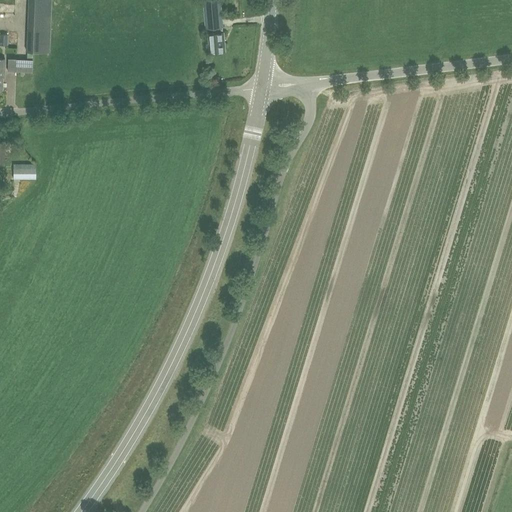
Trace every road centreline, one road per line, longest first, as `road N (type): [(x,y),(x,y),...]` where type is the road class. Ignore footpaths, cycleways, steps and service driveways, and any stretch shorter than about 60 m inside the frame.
road 1 (unclassified): [(139,511),(221,354),(280,180),(311,115),(309,83)]
road 2 (tertiary): [(81,511),(135,431),(189,326),(235,202),(261,88)]
road 3 (unclassified): [(0,114),(261,88)]
road 4 (tertiary): [(309,83),(511,58)]
